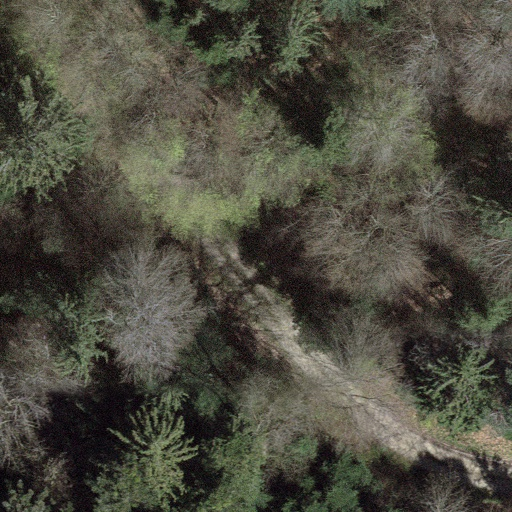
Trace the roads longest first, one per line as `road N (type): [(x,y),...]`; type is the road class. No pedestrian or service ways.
road 1 (track): [(158,184),(327,396),(438,484),(511,501)]
road 2 (track): [(511,78),(437,93),(258,175),(158,184)]
road 3 (track): [(0,4),(62,102),(158,184)]
